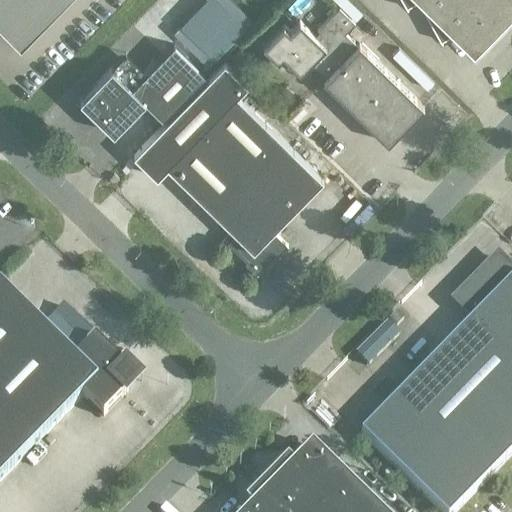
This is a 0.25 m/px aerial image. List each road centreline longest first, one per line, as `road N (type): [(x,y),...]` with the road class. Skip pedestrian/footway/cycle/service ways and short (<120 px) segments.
road 1 (unclassified): [(260,395),(511,131)]
road 2 (unclassified): [(260,395),(0,140)]
road 3 (unclassified): [(144,511),(260,395)]
